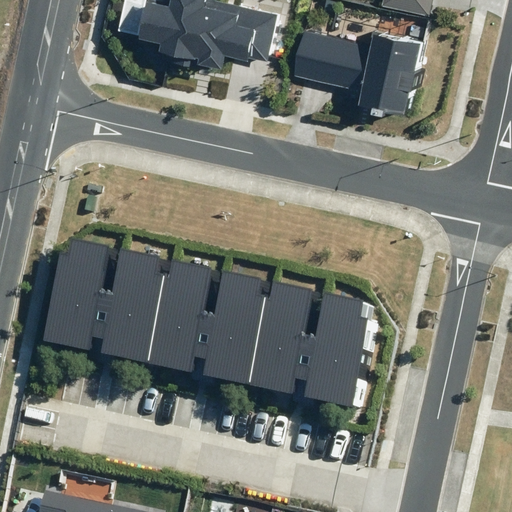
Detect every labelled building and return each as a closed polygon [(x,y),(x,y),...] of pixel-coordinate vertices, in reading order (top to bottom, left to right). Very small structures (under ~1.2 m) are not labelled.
[(249,58),(268,62),(278,15),(214,1),(213,0),(163,0),(163,1),(159,0),(146,0),(138,40),(159,44),(156,59),(190,67),(191,59),(199,61),(198,65),(223,70),(225,57),(248,62),(249,58)] [(383,0),(382,5),(429,16),(432,0),(383,0)] [(410,115),(427,41),(372,29),(369,45),(306,31),(296,75),(363,90),(360,104),(410,115)] [(41,341),(363,408),(385,306),(74,240),(71,253),(60,250),(41,341)] [(151,511),(45,489),(40,511),(151,511)]
